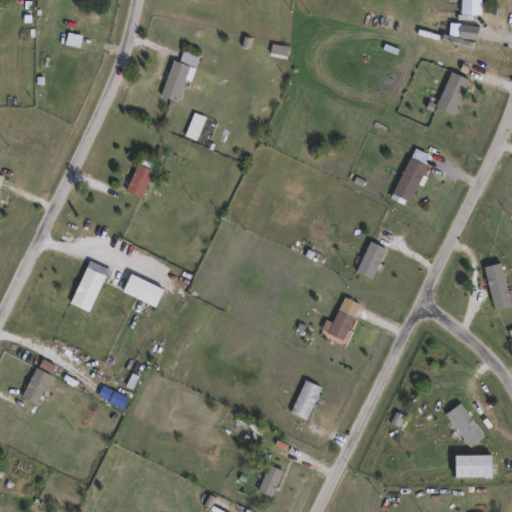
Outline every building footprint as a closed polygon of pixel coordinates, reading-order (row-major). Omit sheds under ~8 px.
[(485,0),(485,15),(464,15),(464,0),(485,0)] [(199,56),(184,104),(163,98),(174,61),(181,63),(185,51),(199,56)] [(439,108),(455,72),(473,80),(457,116),(439,108)] [(144,200),(128,193),(143,158),(160,166),(144,200)] [(430,168),(412,204),(394,195),(412,158),(430,168)] [(358,273),(373,243),(389,251),(374,281),(358,273)] [(93,314),(73,306),(89,269),(108,277),(93,314)] [(492,302),(488,271),(507,269),(510,300),(492,302)] [(126,293),(135,275),(168,292),(159,310),(126,293)] [(363,309),(347,343),(329,336),(341,311),(346,314),(351,303),(363,309)] [(22,399),(38,369),(55,377),(39,407),(22,399)] [(309,422),(292,415),(308,382),(324,389),(309,422)] [(447,417),(462,406),(488,437),(473,449),(447,417)] [(259,492),(272,466),(286,473),(274,499),(259,492)]
